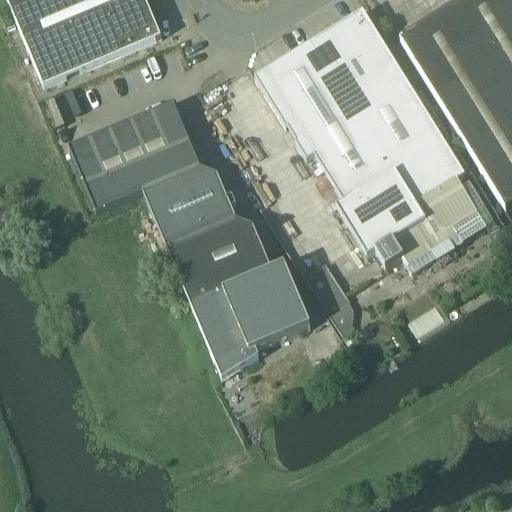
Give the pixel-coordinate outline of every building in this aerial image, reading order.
[(3,0),(12,19),(57,0),(3,0)] [(142,0),(57,0),(12,19),(43,93),(161,43),(142,0)] [(420,0),(389,0),(410,34),(427,23),(426,22),(432,18),(420,0)] [(452,0),(420,0),(432,18),(455,4),(452,0)] [(432,18),(426,22),(427,23),(439,42),(479,17),(467,0),(461,0),(455,4),(432,18)] [(467,0),(479,17),(506,0),(467,0)] [(511,0),(506,0),(479,17),(490,35),(511,21),(511,0)] [(362,17),(255,83),(286,134),(289,132),(298,147),(295,149),(306,166),(314,161),(324,177),(423,115),(362,17)] [(479,17),(439,42),(450,60),(490,35),(479,17)] [(511,21),(490,35),(501,53),(511,46),(511,21)] [(490,35),(450,60),(461,78),(501,53),(490,35)] [(511,46),(501,53),(511,70),(511,46)] [(511,70),(501,53),(461,78),(472,96),(511,71),(511,70)] [(511,71),(472,96),(483,114),(511,96),(511,71)] [(511,96),(483,114),(495,132),(511,121),(511,96)] [(96,220),(143,201),(142,200),(201,175),(173,110),(68,154),(96,220)] [(324,177),(354,226),(454,164),(423,115),(324,177)] [(511,121),(495,132),(506,150),(511,146),(511,121)] [(454,164),(354,226),(385,276),(405,264),(410,272),(428,261),(423,252),(429,248),(409,216),(456,187),(465,182),(454,164)] [(511,172),(501,180),(511,198),(511,172)] [(143,201),(166,256),(236,227),(217,182),(201,175),(142,200),(143,201)] [(476,219),(456,187),(409,216),(429,248),(423,252),(428,261),(482,227),(476,219)] [(166,256),(190,313),(272,278),(253,234),(236,227),(166,256)] [(272,278),(190,313),(221,387),(259,363),(256,356),(310,333),(290,285),(272,278)]
